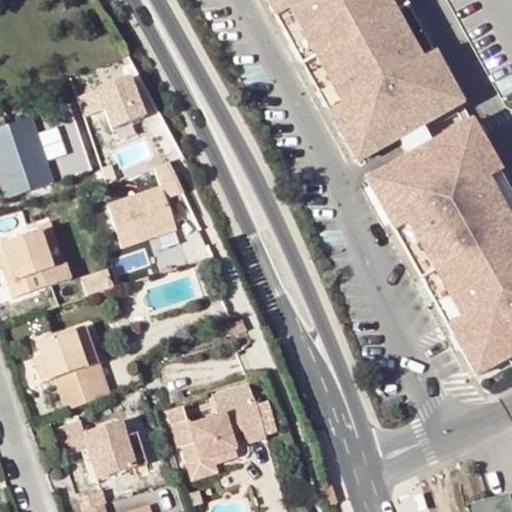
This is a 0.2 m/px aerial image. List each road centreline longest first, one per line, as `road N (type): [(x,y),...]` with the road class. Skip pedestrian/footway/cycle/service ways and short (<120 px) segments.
road 1 (secondary): [(131,0),(309,360),(346,470)]
road 2 (secondary): [(368,450),(314,297),(156,0)]
road 3 (residential): [(427,0),(511,150)]
road 4 (residential): [(0,387),(42,511)]
